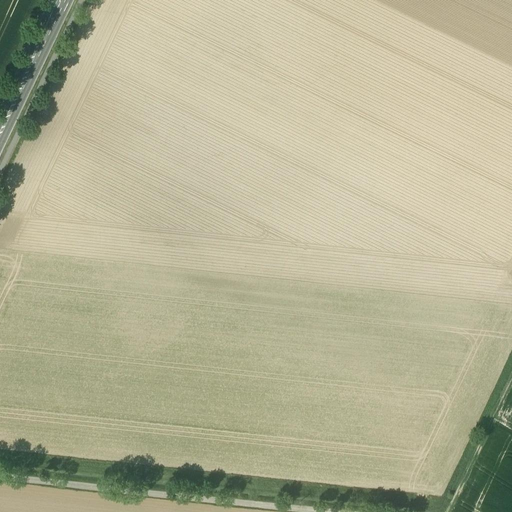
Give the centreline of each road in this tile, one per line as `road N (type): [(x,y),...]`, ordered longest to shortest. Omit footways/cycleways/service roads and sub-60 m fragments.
road 1 (primary): [(0,136),(63,0)]
road 2 (track): [(447,511),(511,376)]
